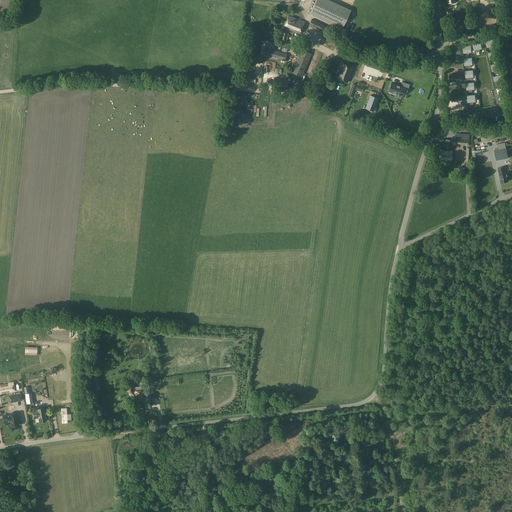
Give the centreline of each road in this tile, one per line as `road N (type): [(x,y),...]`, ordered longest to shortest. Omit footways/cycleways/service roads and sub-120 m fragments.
road 1 (unclassified): [(0,449),(373,403),(398,245)]
road 2 (track): [(0,92),(102,85),(302,93),(332,57),(348,57)]
road 3 (unclassified): [(398,245),(435,116),(438,49)]
road 4 (unclassified): [(398,245),(511,193)]
